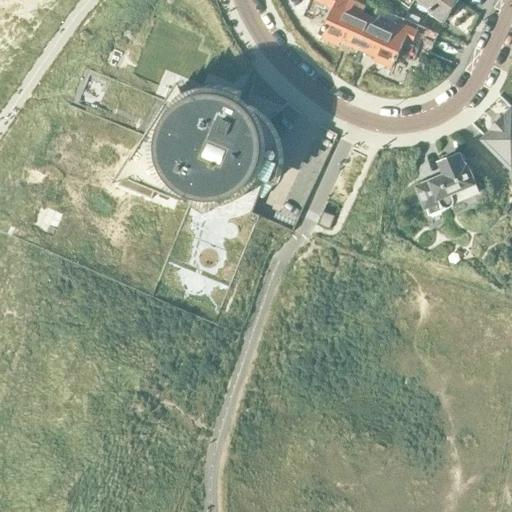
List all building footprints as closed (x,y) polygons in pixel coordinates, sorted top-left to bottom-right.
[(360,48),(374,15),(366,11),(367,7),(352,0),(351,0),(320,0),(334,6),(325,29),(326,29),(323,36),(341,44),(343,40),(360,48)] [(401,0),(404,1),(402,4),(405,6),(406,3),(411,7),(415,0),(424,0),(434,6),(431,10),(447,20),(452,13),(455,15),(464,2),(461,0),(401,0)] [(375,14),(374,15),(360,48),(376,55),(375,58),(393,66),(395,60),(397,60),(405,42),(432,53),(441,33),(403,17),(401,22),(400,22),(399,24),(375,14)] [(166,69),(158,89),(174,95),(182,75),(166,69)] [(245,91),(244,90),(241,89),(232,86),(223,85),(213,84),(204,86),(195,88),(191,90),(191,91),(185,107),(174,103),(175,102),(174,101),(161,122),(162,122),(162,121),(168,124),(161,141),(153,137),(153,136),(152,136),(139,156),(140,156),(141,156),(146,158),(139,176),(195,199),(199,190),(216,197),(213,202),(213,203),(217,204),(223,203),(227,203),(231,202),(235,201),(239,200),(242,198),(246,196),(249,194),(253,192),(256,190),(259,187),(263,182),(265,179),(268,176),(269,177),(262,194),(266,196),(268,194),(272,189),(275,185),(276,183),(277,180),(279,176),(279,175),(280,171),(281,169),(281,164),(282,160),(282,156),(282,155),(281,151),(281,147),(280,145),(279,140),(277,137),(277,135),(274,130),(272,127),(269,123),(281,111),(280,110),(272,117),(239,104),(245,91)] [(511,112),(488,138),(511,160),(511,112)] [(460,211),(456,203),(455,198),(454,194),(478,184),(470,166),(467,167),(462,155),(444,162),(449,174),(419,187),(426,205),(441,199),(442,202),(445,207),(450,208),(452,213),(460,211)] [(326,212),(321,224),(332,228),(336,215),(326,212)]
